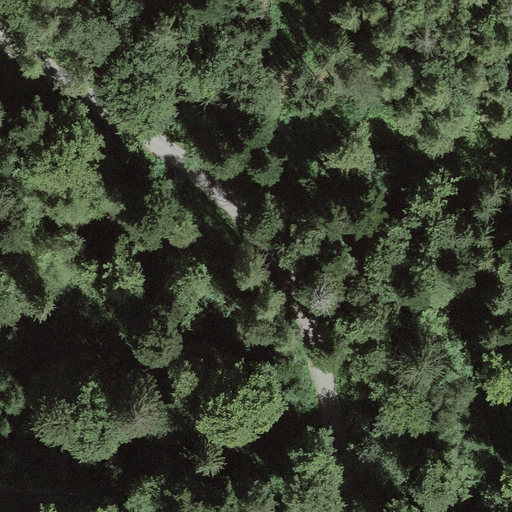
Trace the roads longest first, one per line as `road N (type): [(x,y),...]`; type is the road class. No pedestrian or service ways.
road 1 (track): [(0,36),(151,137),(246,219),(305,302),(351,511)]
road 2 (track): [(136,511),(0,496)]
